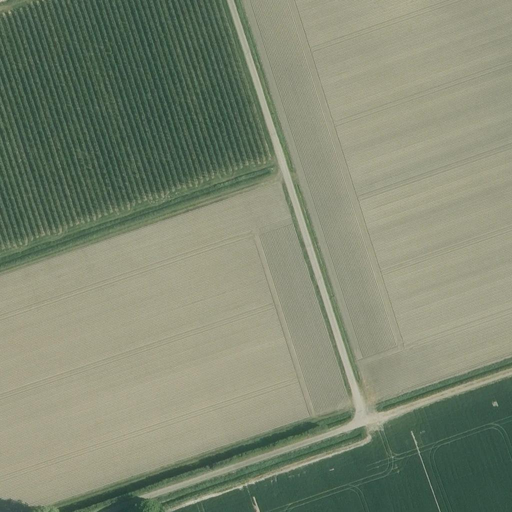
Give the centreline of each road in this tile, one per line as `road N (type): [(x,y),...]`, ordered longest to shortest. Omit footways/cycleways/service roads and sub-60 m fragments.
road 1 (unclassified): [(138,501),(365,420),(230,0)]
road 2 (track): [(365,420),(511,369)]
